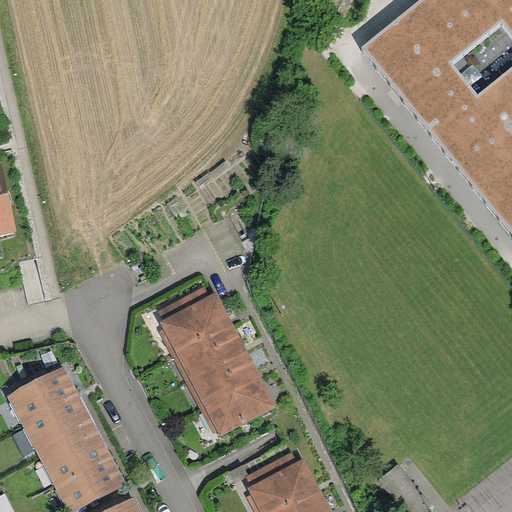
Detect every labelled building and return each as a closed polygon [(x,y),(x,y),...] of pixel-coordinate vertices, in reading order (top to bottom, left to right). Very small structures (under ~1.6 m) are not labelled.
[(511,0),(424,0),(359,52),(511,240),(511,0)] [(0,187),(0,236),(10,235),(0,187)] [(212,299),(156,330),(216,439),(272,408),(212,299)] [(58,374),(6,401),(64,511),(75,511),(118,490),(58,374)] [(327,511),(300,463),(245,492),(256,511),(327,511)] [(397,467),(379,482),(402,511),(427,511),(431,509),(397,467)] [(132,511),(128,503),(109,511),(132,511)]
